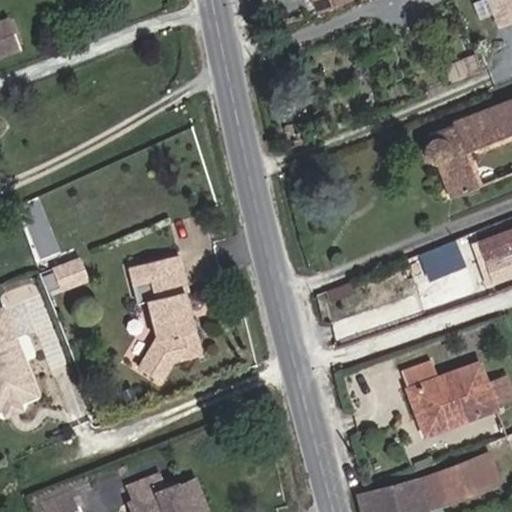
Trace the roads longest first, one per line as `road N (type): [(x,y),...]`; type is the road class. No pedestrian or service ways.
road 1 (tertiary): [(210,5),(333,511)]
road 2 (unknown): [(248,173),(511,68)]
road 3 (unknown): [(278,299),(511,207)]
road 4 (residential): [(210,5),(0,89)]
